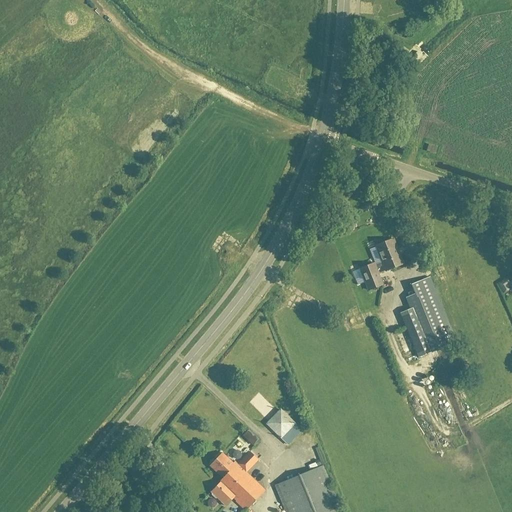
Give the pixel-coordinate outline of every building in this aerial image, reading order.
[(435,154),(437,148),(429,145),(427,151),(435,154)] [(382,262),(385,271),(386,271),(403,264),(393,239),(376,246),(382,262)] [(385,271),(382,262),(374,265),(374,263),(360,269),(368,290),(382,285),(378,273),(385,271)] [(497,283),(504,294),(511,290),(509,285),(511,283),(511,282),(508,276),(497,283)] [(406,329),(418,358),(457,342),(431,277),(411,285),(415,294),(406,298),(416,324),(406,329)] [(294,424),(280,410),(266,424),(280,438),(294,424)] [(289,430),(296,437),(303,430),(296,423),(289,430)] [(297,439),(306,449),(314,442),(306,432),(297,439)] [(222,453),(216,460),(257,499),(265,491),(246,473),(258,460),(250,452),(238,465),(235,462),(233,464),(222,453)] [(238,499),(236,502),(246,511),(257,499),(216,460),(210,467),(223,479),(218,484),(218,485),(211,492),(212,493),(212,495),(216,499),(218,499),(226,507),(235,497),(238,499)] [(341,511),(322,466),(274,486),(285,511),(341,511)]
